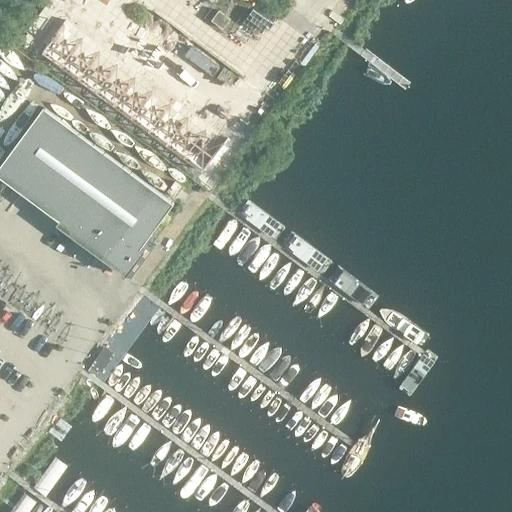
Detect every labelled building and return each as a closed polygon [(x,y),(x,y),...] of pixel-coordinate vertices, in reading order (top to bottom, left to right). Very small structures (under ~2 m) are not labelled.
[(92,93),(199,172),(222,141),(137,78),(174,27),(152,11),(92,93)] [(211,21),(223,29),(230,19),(218,11),(211,21)] [(210,66),(200,86),(232,103),(243,83),(210,66)] [(140,249),(173,204),(44,108),(0,166),(0,177),(59,221),(125,270),(140,249)] [(180,187),(174,182),(166,192),(173,197),(180,187)] [(91,366),(87,371),(90,373),(93,376),(94,376),(97,372),(100,373),(107,363),(101,359),(97,356),(90,366),(91,366)]
